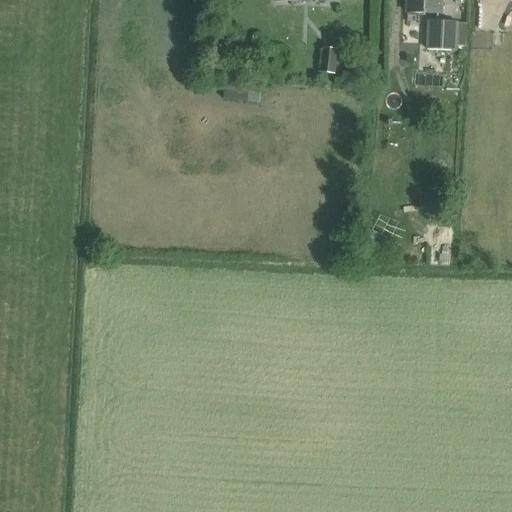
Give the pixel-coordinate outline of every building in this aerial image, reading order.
[(439,13),(439,0),(410,0),(410,11),(439,13)] [(447,0),(448,14),(469,14),(469,0),(447,0)] [(461,22),(431,20),(430,48),(460,50),(461,22)] [(335,74),(338,50),(323,49),(321,72),(335,74)] [(430,179),(416,178),(416,192),(429,192),(430,179)]
